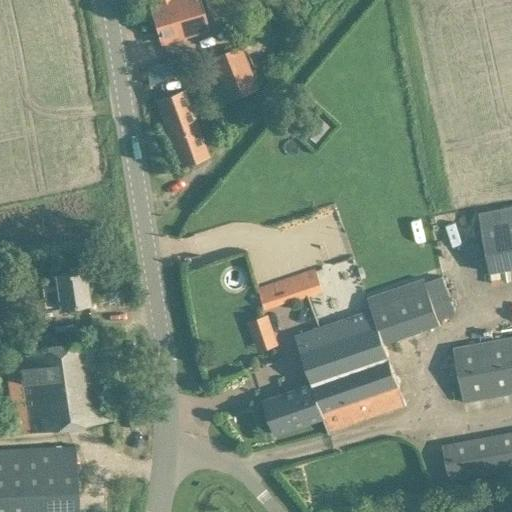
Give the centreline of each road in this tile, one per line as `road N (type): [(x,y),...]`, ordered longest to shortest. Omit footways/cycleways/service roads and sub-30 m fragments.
road 1 (unclassified): [(167,446),(162,351),(108,0)]
road 2 (unclassified): [(276,511),(214,455),(167,446)]
